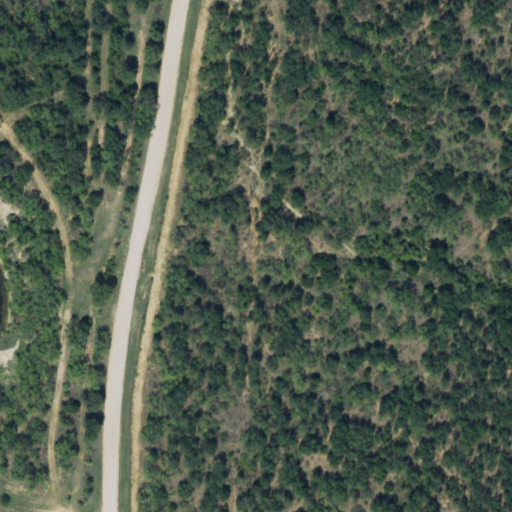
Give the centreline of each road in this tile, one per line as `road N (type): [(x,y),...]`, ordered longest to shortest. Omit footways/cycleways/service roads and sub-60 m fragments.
road 1 (residential): [(218,0),(183,169),(153,428),(107,484),(57,511)]
road 2 (residential): [(107,484),(62,434),(41,194),(0,123)]
